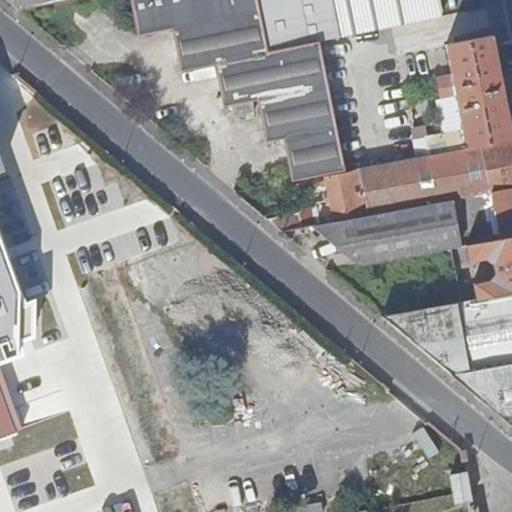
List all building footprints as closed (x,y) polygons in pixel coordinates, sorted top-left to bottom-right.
[(8,0),(20,9),(61,0),(8,0)] [(286,139),(294,181),(317,178),(350,170),(361,168),(419,157),(394,27),(342,38),(343,43),(323,47),(262,60),(249,0),(133,0),(141,35),(174,29),(184,72),(217,65),(227,106),(260,100),(269,141),(286,139)] [(270,53),(259,0),(249,0),(262,60),(323,47),(343,43),(342,38),(322,42),(302,47),(270,53)] [(442,17),(441,7),(439,0),(259,0),(270,53),(302,47),(322,42),(342,38),(394,27),(442,17)] [(511,138),(511,129),(494,37),(447,46),(453,76),(447,77),(450,87),(440,89),(442,100),(457,98),(464,129),(439,134),(442,152),(511,138)] [(511,238),(511,138),(442,152),(437,154),(419,157),(361,168),(370,216),(360,217),(337,221),(321,223),(281,232),(308,254),(334,238),(367,265),(442,251),(467,246),(511,238)] [(0,158),(0,511),(109,511),(75,411),(17,432),(0,384),(0,361),(23,354),(18,342),(34,337),(34,303),(25,304),(0,232),(0,170),(4,170),(0,158)] [(110,202),(129,181),(118,170),(98,191),(110,202)] [(350,170),(317,178),(316,185),(329,182),(332,200),(337,221),(360,217),(350,170)] [(321,223),(337,221),(332,200),(318,201),(317,206),(321,223)] [(273,218),(272,223),(281,232),(321,223),(317,206),(297,211),(296,214),(273,218)] [(511,238),(467,246),(469,262),(486,260),(493,263),(496,273),(492,279),(475,282),(478,299),(511,293),(511,238)] [(511,293),(478,299),(464,302),(381,317),(511,428),(511,293)] [(405,456),(428,452),(426,444),(403,449),(405,456)] [(436,490),(428,452),(405,456),(386,460),(392,490),(423,483),(425,492),(436,490)] [(458,511),(475,509),(469,481),(453,483),(458,511)] [(185,511),(181,496),(125,511),(185,511)]
